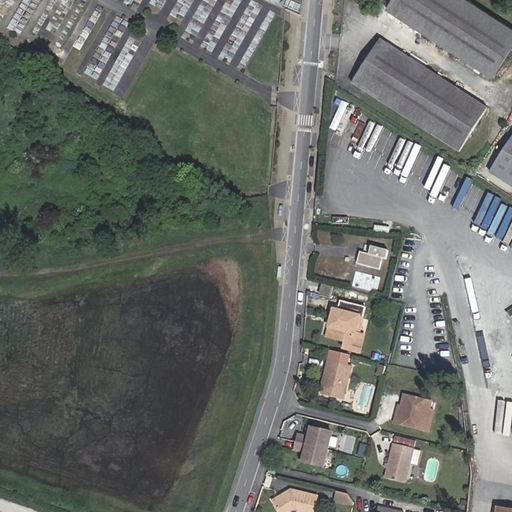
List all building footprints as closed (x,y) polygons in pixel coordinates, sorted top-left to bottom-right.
[(511,49),(511,28),(468,0),(392,0),(386,9),(493,79),(511,49)] [(489,109),(382,40),(354,84),(460,153),(489,109)] [(511,187),(511,140),(490,173),(511,187)] [(459,210),(473,183),(466,179),(452,206),(459,210)] [(360,252),(358,264),(380,270),(383,258),(387,259),(389,251),(365,245),(364,249),(363,249),(362,253),(360,252)] [(354,285),(379,292),(383,277),(358,270),(354,285)] [(332,287),(322,285),(320,295),(330,297),(332,287)] [(366,307),(340,300),(338,310),(334,309),(331,319),(335,320),(334,325),(330,324),(327,337),(344,342),(349,343),(354,340),(360,318),(363,319),(366,307)] [(349,343),(344,342),(342,349),(360,354),(364,336),(359,335),(363,319),(360,318),(354,340),(349,343)] [(324,380),(325,380),(322,395),(343,401),(352,366),(328,361),(324,380)] [(386,367),(380,365),(377,375),(383,377),(386,367)] [(394,423),(420,430),(423,420),(427,422),(430,410),(432,402),(404,395),(402,403),(405,404),(404,407),(399,406),(394,423)] [(423,420),(420,430),(429,432),(435,411),(430,410),(427,422),(423,420)] [(332,433),(309,427),(308,433),(309,435),(309,438),(297,435),(294,448),(305,451),(304,454),(302,455),(300,461),(323,467),(332,433)] [(415,448),(394,443),(386,479),(407,483),(415,448)] [(313,511),(317,497),(291,490),(285,493),(287,495),(284,497),(281,496),(273,501),(280,511),(313,511)] [(350,495),(338,492),(336,499),(355,505),(356,502),(350,495)]
